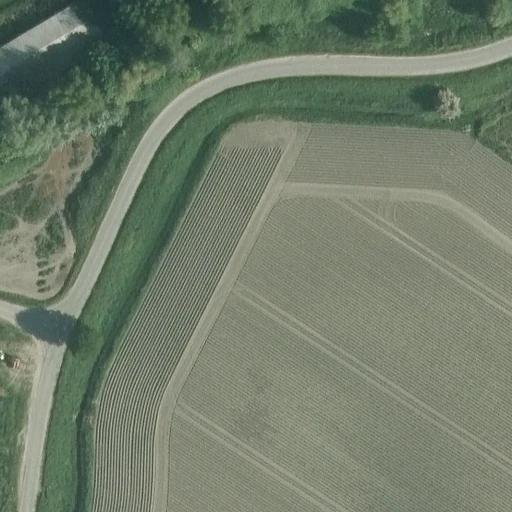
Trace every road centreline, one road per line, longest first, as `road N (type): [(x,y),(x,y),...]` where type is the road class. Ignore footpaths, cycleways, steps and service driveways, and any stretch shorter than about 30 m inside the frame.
road 1 (unclassified): [(61,329),(147,145),(195,93),(278,68),(448,64),(511,45)]
road 2 (unclassified): [(28,511),(61,329)]
